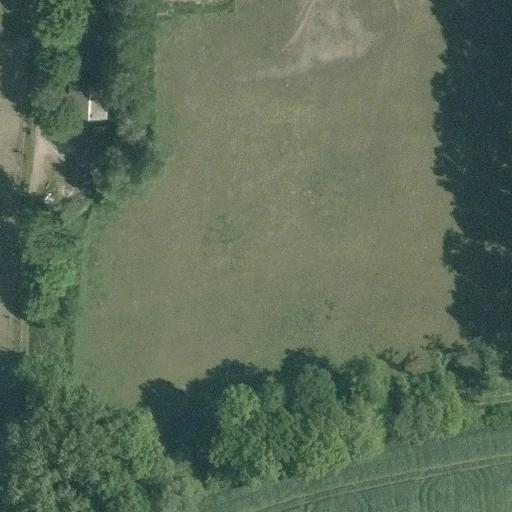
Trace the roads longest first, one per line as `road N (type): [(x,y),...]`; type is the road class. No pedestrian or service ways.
road 1 (track): [(38,0),(43,77),(18,511)]
road 2 (track): [(511,399),(200,468),(117,495),(101,511)]
